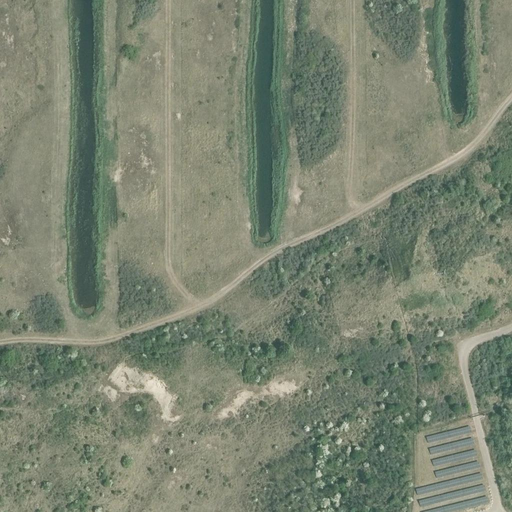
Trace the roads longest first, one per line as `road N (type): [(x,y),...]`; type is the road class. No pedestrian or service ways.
road 1 (track): [(0,343),(104,341),(205,303),(257,263),(463,153),(511,99)]
road 2 (track): [(195,307),(167,265),(171,0)]
road 3 (unclassified): [(496,511),(461,353),(511,328)]
road 4 (track): [(360,211),(349,181),(354,0)]
